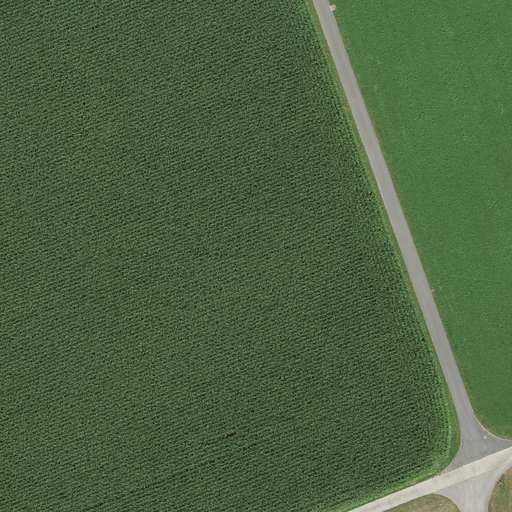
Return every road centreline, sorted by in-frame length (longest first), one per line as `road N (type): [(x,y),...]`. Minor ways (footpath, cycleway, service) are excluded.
road 1 (unclassified): [(319,0),(482,462)]
road 2 (unclassified): [(358,511),(482,462)]
